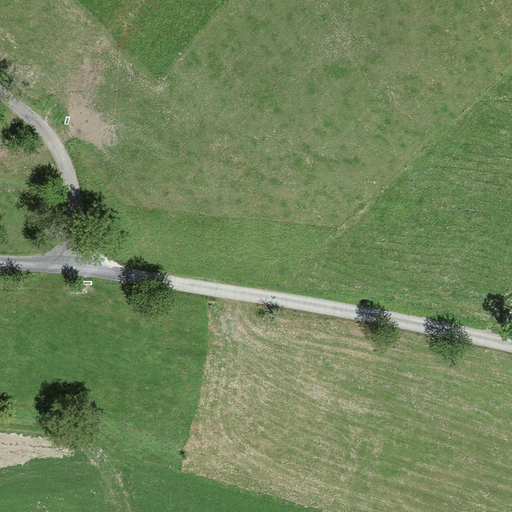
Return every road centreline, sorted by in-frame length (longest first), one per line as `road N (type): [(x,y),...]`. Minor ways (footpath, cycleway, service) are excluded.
road 1 (track): [(511,351),(405,325),(81,273)]
road 2 (track): [(0,100),(45,135),(68,174),(81,273)]
